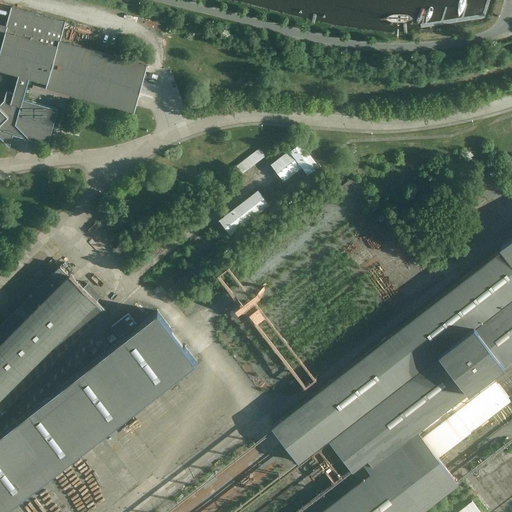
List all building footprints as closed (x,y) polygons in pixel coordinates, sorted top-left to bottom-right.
[(8,29),(0,27),(0,73),(20,79),(14,96),(7,95),(2,112),(0,109),(0,134),(47,150),(57,112),(25,103),(31,84),(47,88),(46,94),(136,117),(149,69),(61,46),(66,24),(14,10),(8,29)] [(306,137),(275,160),(290,178),(308,164),(313,170),(326,161),(306,137)] [(262,149),(239,165),(246,173),(266,157),(262,149)] [(261,187),(221,217),(234,232),(273,202),(261,187)] [(382,228),(395,244),(404,237),(392,221),(382,228)] [(511,355),(511,235),(273,423),(302,455),(330,434),(355,463),(365,456),(373,466),(311,511),(420,511),(462,479),(444,453),(511,399),(511,397),(491,372),(511,355)] [(0,327),(0,422),(108,315),(61,268),(0,327)] [(9,511),(205,362),(161,312),(0,433),(0,511),(9,511)] [(166,511),(177,504),(126,444),(67,488),(87,511),(166,511)] [(467,511),(457,500),(440,511),(467,511)]
